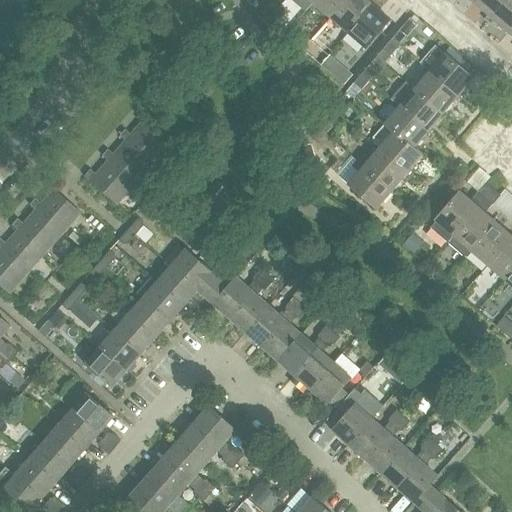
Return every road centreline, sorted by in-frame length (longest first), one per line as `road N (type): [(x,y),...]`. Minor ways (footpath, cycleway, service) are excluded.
road 1 (residential): [(368,511),(212,361),(91,490),(85,511)]
road 2 (unclassified): [(0,166),(61,90),(102,0)]
road 3 (residential): [(433,0),(470,32),(511,92)]
